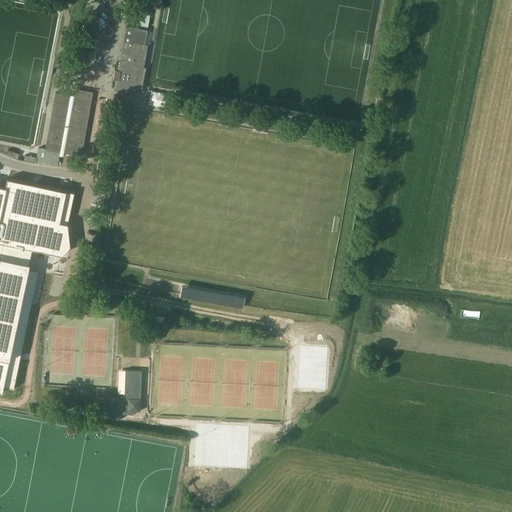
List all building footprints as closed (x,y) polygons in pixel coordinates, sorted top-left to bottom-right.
[(143,67),(147,45),(145,45),(147,30),(126,26),(120,58),(118,72),(115,71),(114,75),(113,79),(116,80),(114,90),(135,94),(142,90),(145,68),(143,67)] [(64,153),(81,156),(92,92),(75,89),(73,96),(63,153),(64,153)] [(45,150),(60,153),(70,95),(55,93),(45,150)] [(63,156),(64,153),(73,96),(72,96),(70,95),(60,153),(59,156),(63,156)] [(60,153),(45,150),(38,149),(36,162),(57,166),(59,156),(60,153)] [(34,160),(35,151),(28,150),(27,159),(34,160)] [(0,391),(1,392),(3,386),(13,389),(30,305),(38,271),(27,269),(29,263),(32,249),(60,255),(69,246),(67,224),(74,193),(6,179),(5,187),(0,186),(0,391)] [(244,298),(185,287),(183,298),(242,308),(244,300),(244,298)] [(108,419),(121,420),(121,415),(133,415),(133,411),(140,412),(140,399),(137,399),(138,377),(142,377),(142,371),(125,370),(124,398),(109,397),(108,414),(108,419)]
